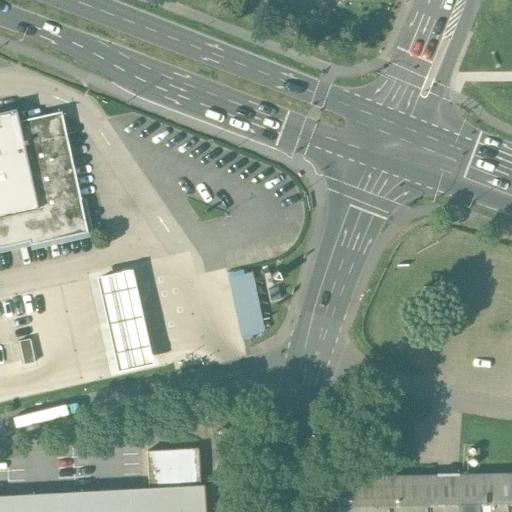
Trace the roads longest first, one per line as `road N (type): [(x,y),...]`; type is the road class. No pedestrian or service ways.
road 1 (primary): [(0,11),(280,117),(381,138)]
road 2 (primary): [(381,138),(290,75),(86,0)]
road 3 (unclassified): [(0,418),(307,361)]
road 4 (residential): [(381,138),(307,361)]
road 5 (residential): [(307,361),(282,511)]
road 6 (primary): [(381,138),(511,187)]
